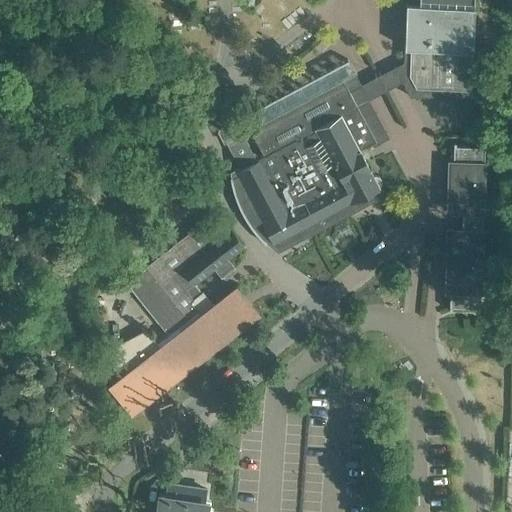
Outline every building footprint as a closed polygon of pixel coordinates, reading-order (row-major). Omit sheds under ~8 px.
[(409,45),(404,45),(404,47),(404,50),(403,61),(415,87),(467,88),(468,88),(468,97),(466,136),(469,136),(473,0),(405,0),(406,3),(405,3),(405,5),(410,5),(409,45)] [(415,87),(403,61),(361,84),(347,58),(218,128),(239,167),(263,154),(249,128),(342,79),(375,140),(387,134),(369,98),(402,81),(409,96),(468,97),(468,88),(467,88),(415,87)] [(263,154),(239,167),(234,170),(237,175),(232,177),(232,175),(231,175),(231,181),(233,188),(234,194),(236,200),(238,206),(241,212),(244,217),(248,223),(251,228),(255,233),(260,238),(264,242),(265,240),(264,239),(269,237),(273,243),(276,241),(279,246),(300,235),(297,230),(356,199),(358,204),(379,193),(377,188),(379,186),(379,185),(380,185),(381,180),(379,176),(374,175),(373,175),(359,149),(375,140),(342,79),(249,128),(263,154)] [(453,241),(451,241),(449,309),(451,309),(451,306),(480,307),(484,146),(455,146),(455,143),(453,143),(452,199),(454,199),(454,198),(456,199),(458,200),(460,202),(461,204),(463,207),(464,209),(465,210),(462,210),(461,230),(464,231),(463,233),(461,236),(459,238),(457,239),(455,241),(453,242),(453,241)] [(213,267),(222,277),(234,267),(226,257),(243,244),(230,228),(229,229),(215,212),(168,249),(166,247),(152,258),(154,260),(126,282),(168,335),(157,343),(145,329),(102,353),(121,378),(115,383),(116,384),(117,383),(135,406),(180,369),(180,372),(181,372),(181,370),(193,362),(205,354),(216,346),(227,337),(234,330),(241,324),(248,316),(250,317),(250,316),(240,307),(230,293),(232,292),(231,291),(213,305),(202,291),(201,291),(194,282),(213,267)] [(205,489),(197,488),(169,483),(167,496),(159,495),(156,511),(202,511),(204,502),(203,502),(205,489)]
